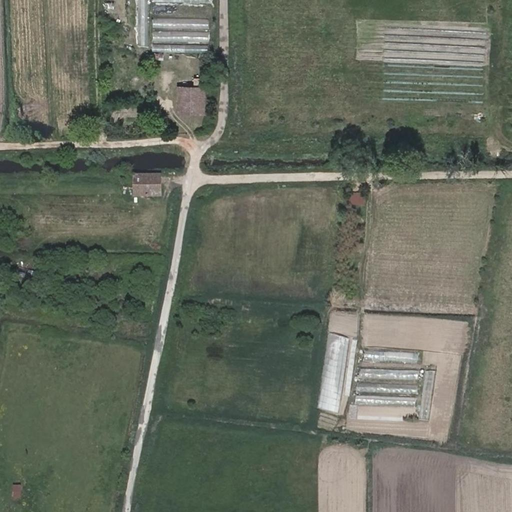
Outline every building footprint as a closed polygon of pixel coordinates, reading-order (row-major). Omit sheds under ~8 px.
[(137,0),(136,46),(147,46),(147,0),(137,0)] [(280,0),(257,0),(256,121),(280,121),(280,0)] [(310,0),(286,0),(285,122),(309,122),(310,0)] [(339,0),(316,0),(315,122),(338,122),(339,0)] [(369,0),(345,0),(344,121),(368,121),(369,0)] [(375,0),(374,121),(397,121),(398,0),(375,0)] [(428,0),(405,0),(403,121),(427,122),(428,0)] [(434,0),(433,122),(456,122),(458,0),(434,0)] [(464,0),(463,121),(486,121),(487,0),(464,0)] [(165,12),(164,5),(153,6),(154,13),(165,12)] [(204,112),(204,87),(178,87),(178,113),(204,112)] [(160,174),(153,174),(134,175),(136,197),(160,196),(160,174)] [(364,205),(364,193),(349,192),(349,205),(364,205)] [(363,351),(363,362),(418,363),(419,352),(363,351)] [(418,394),(418,382),(419,382),(419,370),(358,368),(357,392),(418,394)] [(19,497),(21,484),(13,483),(11,496),(19,497)]
